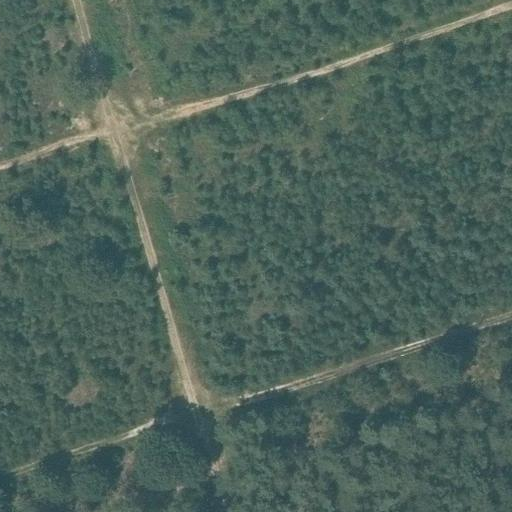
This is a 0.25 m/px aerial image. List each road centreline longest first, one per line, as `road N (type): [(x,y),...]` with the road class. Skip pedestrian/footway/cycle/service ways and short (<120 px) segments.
road 1 (track): [(202,415),(118,132)]
road 2 (track): [(118,132),(77,0)]
